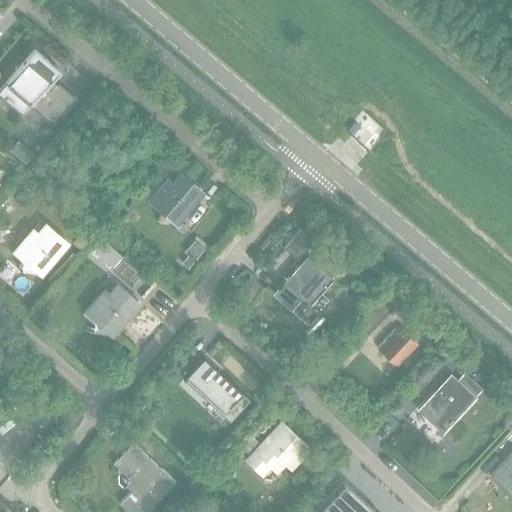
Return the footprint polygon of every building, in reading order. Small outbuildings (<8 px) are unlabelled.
[(34,48),(0,87),(0,96),(21,115),(30,105),(52,124),(75,97),(58,83),(56,85),(51,80),(59,70),(34,48)] [(353,121),(346,128),(352,134),(359,126),(353,121)] [(17,139),(8,149),(24,163),(33,153),(17,139)] [(203,192),(179,172),(166,188),(161,184),(148,200),(176,223),(203,192)] [(36,233),(31,229),(12,251),(40,275),(67,243),(44,224),(36,233)] [(88,224),(77,237),(86,244),(96,231),(88,224)] [(300,228),(283,247),(297,260),(315,241),(300,228)] [(104,240),(94,251),(113,267),(122,256),(104,240)] [(334,263),(351,278),(361,266),(344,251),(334,263)] [(332,278),(306,255),(273,294),(291,311),(302,298),(310,305),(332,278)] [(249,306),(263,287),(254,280),(240,299),(249,306)] [(49,298),(62,309),(75,293),(62,283),(49,298)] [(108,294),(103,290),(84,312),(112,336),(139,305),(116,285),(108,294)] [(398,327),(378,348),(396,365),(416,344),(398,327)] [(203,356),(182,378),(183,379),(186,376),(224,411),(240,393),(248,401),(249,400),(203,356)] [(450,375),(422,405),(434,416),(430,420),(442,431),(474,397),(450,375)] [(20,378),(3,395),(12,404),(29,386),(20,378)] [(33,391),(16,409),(24,415),(40,398),(33,391)] [(61,400),(58,404),(65,409),(68,406),(61,400)] [(153,418),(143,409),(135,417),(145,427),(153,418)] [(45,413),(36,422),(44,430),(53,420),(45,413)] [(254,466),(283,460),(290,466),(307,448),(280,422),(259,444),(249,455),(246,459),(254,466)] [(248,433),(237,445),(249,455),(259,444),(248,433)] [(112,464),(117,469),(117,471),(120,471),(136,486),(119,505),(126,511),(146,511),(149,509),(153,509),(153,504),(174,482),(140,451),(140,447),(136,447),(131,443),(112,464)] [(511,452),(494,472),(506,483),(502,487),(511,496),(511,452)] [(377,511),(342,479),(311,511),(377,511)]
